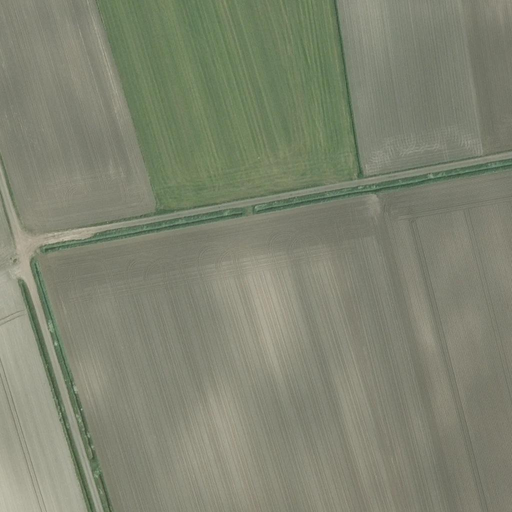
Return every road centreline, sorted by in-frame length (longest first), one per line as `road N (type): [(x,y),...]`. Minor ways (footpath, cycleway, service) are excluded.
road 1 (track): [(511,155),(20,244),(0,174)]
road 2 (unclassified): [(20,244),(100,511)]
